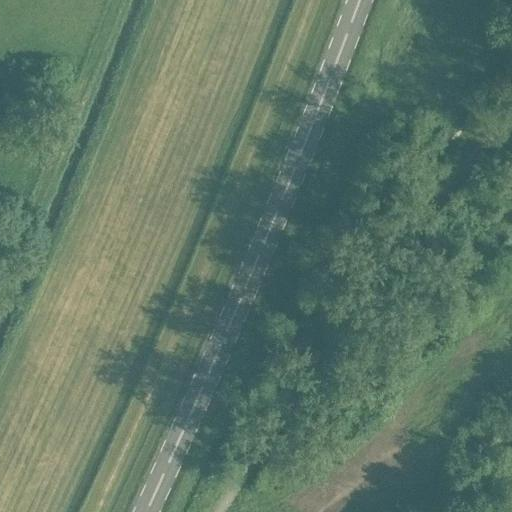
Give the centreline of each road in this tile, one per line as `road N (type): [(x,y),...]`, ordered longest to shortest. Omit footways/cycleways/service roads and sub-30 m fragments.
road 1 (primary): [(144,511),(358,0)]
road 2 (track): [(0,274),(111,0)]
